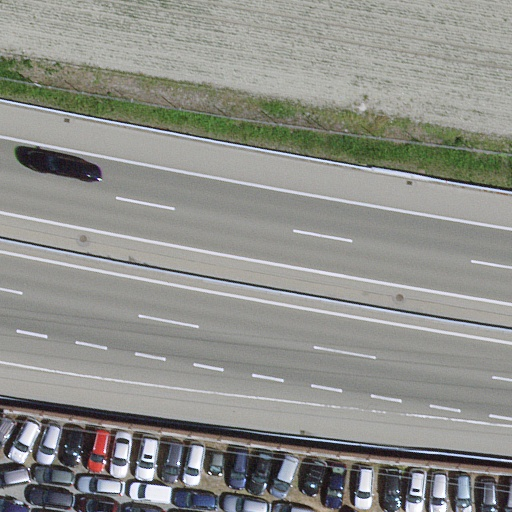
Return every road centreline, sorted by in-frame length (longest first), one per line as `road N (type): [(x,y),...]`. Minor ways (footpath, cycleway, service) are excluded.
road 1 (motorway): [(0,286),(511,386)]
road 2 (motorway): [(511,270),(0,181)]
